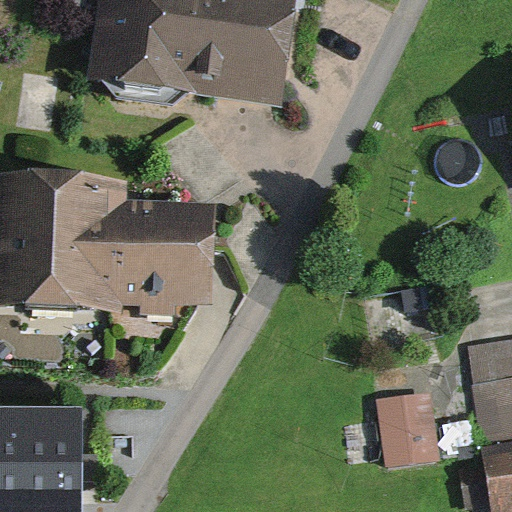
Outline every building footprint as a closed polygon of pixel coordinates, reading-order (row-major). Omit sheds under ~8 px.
[(100,0),(88,90),(282,116),(299,1),(291,0),(100,0)] [(113,194),(0,189),(0,315),(122,322),(123,315),(140,316),(140,323),(177,325),(177,319),(214,320),(218,214),(137,210),(138,195),(113,194)] [(511,511),(511,381),(468,388),(482,465),(459,469),(466,511),(473,511),(486,510),(486,511),(511,511)] [(431,398),(376,405),(385,472),(440,464),(431,398)] [(0,426),(0,511),(82,511),(83,472),(83,426),(0,426)]
